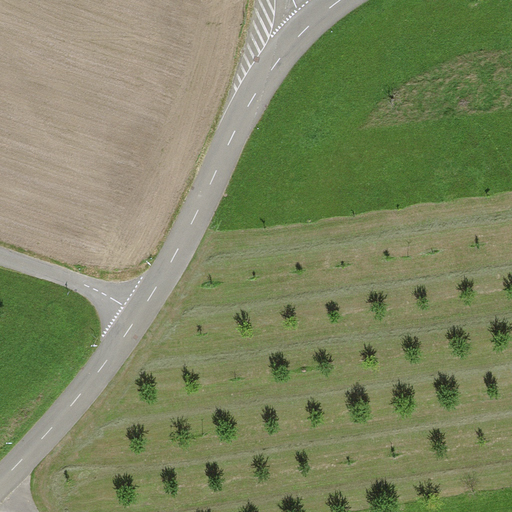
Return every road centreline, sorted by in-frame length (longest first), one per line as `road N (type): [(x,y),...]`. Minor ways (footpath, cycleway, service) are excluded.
road 1 (tertiary): [(139,319),(249,110),(308,24)]
road 2 (tertiary): [(0,483),(100,377),(139,319)]
road 3 (residential): [(139,319),(83,287),(0,259)]
